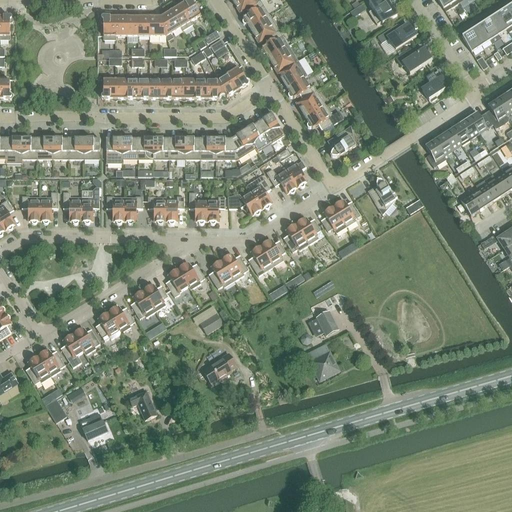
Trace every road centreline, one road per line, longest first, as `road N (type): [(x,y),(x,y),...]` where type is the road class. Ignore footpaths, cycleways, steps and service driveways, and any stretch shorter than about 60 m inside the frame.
road 1 (secondary): [(58,511),(511,377)]
road 2 (unclassified): [(0,508),(274,430)]
road 3 (residential): [(0,118),(219,118),(271,89)]
road 4 (residential): [(184,239),(32,239),(0,254)]
road 5 (residential): [(333,187),(471,99),(472,90)]
road 6 (residential): [(40,331),(184,239)]
road 7 (residential): [(184,239),(250,239),(333,187)]
